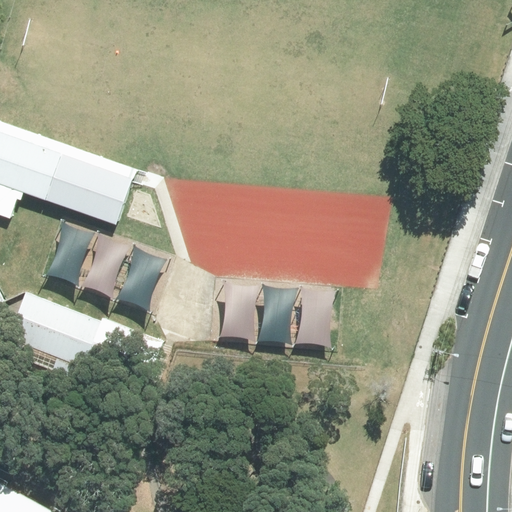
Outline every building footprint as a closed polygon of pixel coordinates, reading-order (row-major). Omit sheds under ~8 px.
[(0,114),(0,170),(120,219),(140,170),(0,114)] [(366,158),(367,137),(313,133),(307,207),(349,211),(353,157),(366,158)] [(394,153),(372,151),(364,231),(386,233),(394,153)] [(174,345),(28,288),(2,353),(148,410),(174,345)] [(73,511),(0,471),(0,511),(73,511)]
